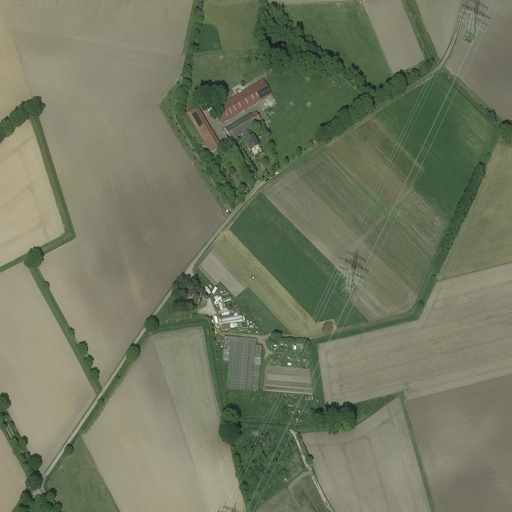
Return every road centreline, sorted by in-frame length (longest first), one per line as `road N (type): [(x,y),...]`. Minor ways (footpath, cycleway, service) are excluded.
road 1 (unclassified): [(38,486),(185,273),(257,186)]
road 2 (track): [(257,186),(438,67),(466,0)]
